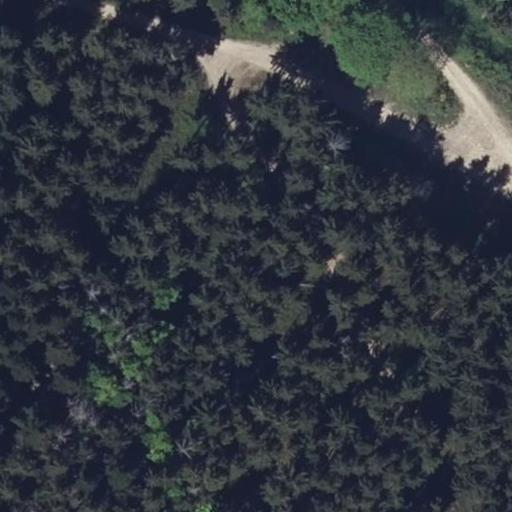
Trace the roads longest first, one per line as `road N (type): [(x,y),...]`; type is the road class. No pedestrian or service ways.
road 1 (track): [(176,38),(377,360),(398,511)]
road 2 (track): [(511,220),(250,49),(176,38)]
road 3 (track): [(511,164),(386,0)]
